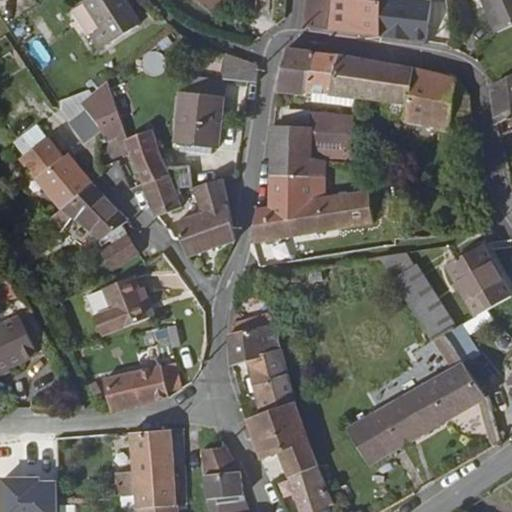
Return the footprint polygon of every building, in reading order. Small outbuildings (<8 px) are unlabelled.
[(89,0),(113,40),(142,23),(133,9),(126,11),(120,0),(89,0)] [(127,0),(120,0),(126,11),(133,9),(127,0)] [(308,0),(305,27),(384,39),(385,37),(383,4),(352,0),(308,0)] [(511,28),(511,0),(487,0),(501,33),(511,28)] [(403,2),(384,1),(383,4),(385,37),(428,44),(432,8),(403,2)] [(28,46),(40,66),(51,59),(39,39),(28,46)] [(314,53),(288,52),(278,93),(307,94),(314,53)] [(372,60),(314,53),(307,94),(317,96),(318,88),(359,92),(411,98),(413,70),(372,60)] [(255,82),(258,68),(228,57),(224,71),(255,82)] [(455,79),(413,70),(411,98),(359,92),(359,98),(394,101),(394,111),(403,113),(401,121),(408,123),(410,120),(452,130),(454,127),(473,131),(470,109),(463,88),(455,79)] [(214,146),(222,80),(184,75),(175,142),(214,146)] [(511,77),(495,86),(500,124),(511,118),(511,77)] [(135,154),(130,139),(110,91),(97,96),(107,125),(112,138),(122,134),(129,155),(135,154)] [(107,125),(88,103),(77,112),(78,116),(58,133),(73,151),(107,125)] [(322,113),(314,128),(312,155),(352,157),(357,118),(322,113)] [(314,128),(276,127),(274,209),(259,212),(255,242),(374,223),(372,194),(326,200),(310,202),(310,174),(312,155),(314,128)] [(153,130),(130,139),(135,154),(145,181),(169,172),(166,165),(153,130)] [(51,140),(28,159),(66,208),(67,207),(93,186),(69,155),(64,157),(51,140)] [(169,172),(145,181),(159,216),(183,207),(169,172)] [(310,202),(326,200),(326,174),(310,174),(310,202)] [(237,235),(225,180),(187,191),(193,216),(178,223),(184,238),(190,256),(236,240),(237,235)] [(93,186),(67,207),(101,235),(124,219),(93,186)] [(137,253),(124,235),(98,255),(112,273),(137,253)] [(23,240),(7,252),(19,266),(34,254),(23,240)] [(482,316),(488,314),(511,300),(511,286),(489,243),(453,263),(482,316)] [(418,274),(415,254),(388,258),(434,344),(445,337),(454,332),(436,298),(421,273),(418,274)] [(132,278),(85,299),(103,339),(150,318),(132,278)] [(272,299),(267,278),(252,282),(256,297),(260,297),(261,302),(272,299)] [(0,305),(24,299),(7,283),(0,285),(0,305)] [(0,364),(26,350),(10,320),(0,325),(0,364)] [(277,324),(231,334),(234,364),(250,359),(282,350),(277,324)] [(177,327),(156,328),(157,348),(178,347),(177,327)] [(461,329),(454,332),(445,337),(465,366),(480,354),(461,329)] [(282,350),(250,359),(253,372),(248,373),(246,378),(251,396),(256,399),(261,397),(267,416),(287,408),(295,406),(282,350)] [(177,363),(162,367),(169,390),(183,386),(177,363)] [(488,397),(465,366),(351,429),(369,465),(479,402),(488,397)] [(103,380),(111,411),(171,396),(169,390),(162,367),(103,380)] [(494,405),(488,397),(479,402),(501,434),(510,428),(494,405)] [(267,416),(251,420),(266,457),(276,453),(292,488),(322,475),(306,440),(302,441),(287,408),(267,416)] [(179,502),(173,431),(131,433),(137,486),(130,487),(130,497),(137,497),(138,505),(179,502)] [(238,471),(224,447),(204,450),(210,511),(211,511),(230,510),(230,497),(242,496),(238,471)] [(322,475),(292,488),(303,511),(331,511),(330,508),(335,505),(322,475)] [(230,497),(230,510),(245,510),(242,496),(230,497)] [(179,511),(179,502),(138,505),(138,511),(179,511)]
